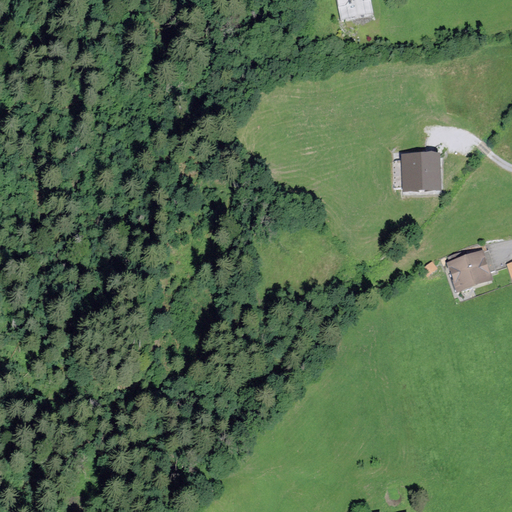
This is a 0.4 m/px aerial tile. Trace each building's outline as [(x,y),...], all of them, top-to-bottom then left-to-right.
[(367,0),(338,0),(342,18),(370,12),(367,0)] [(437,188),(436,160),(426,161),(393,162),(394,190),(437,188)] [(466,250),(468,256),(486,250),(484,244),(466,250)] [(474,261),(463,265),(460,257),(451,260),(460,288),(486,280),(484,275),(494,272),(488,253),(473,257),(474,261)] [(435,269),(431,264),(423,270),(427,275),(435,269)]
